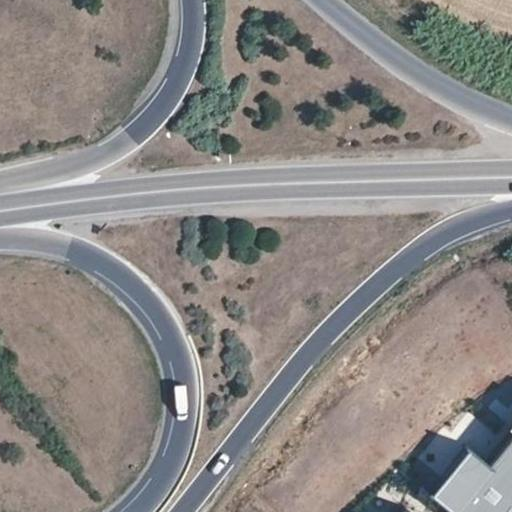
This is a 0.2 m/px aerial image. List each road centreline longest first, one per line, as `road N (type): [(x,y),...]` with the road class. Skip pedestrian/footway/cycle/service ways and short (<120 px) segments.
road 1 (secondary): [(0,211),(511,179)]
road 2 (secondary): [(183,511),(316,348),(384,281),(436,246),(511,216)]
road 3 (secondary): [(0,240),(95,262),(126,282),(174,341),(186,418),(169,471),(138,511)]
road 4 (secondary): [(188,0),(181,74),(144,122),(79,166),(0,181)]
road 5 (secondary): [(511,121),(427,74),(324,0)]
